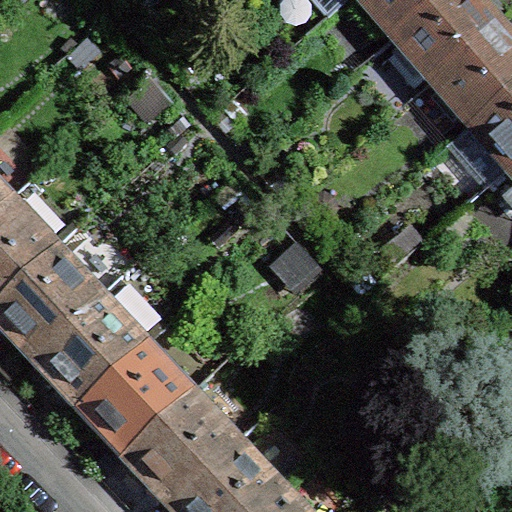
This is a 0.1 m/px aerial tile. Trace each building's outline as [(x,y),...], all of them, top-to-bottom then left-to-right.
[(311,0),(327,18),(348,0),(311,0)] [(357,0),(392,40),(437,0),(357,0)] [(437,0),(392,40),(430,84),(499,24),(478,0),(437,0)] [(511,39),(510,36),(499,24),(430,84),(469,128),(511,90),(511,39)] [(511,90),(469,128),(507,172),(511,167),(511,90)] [(0,210),(10,200),(0,189),(0,210)] [(0,301),(56,249),(10,200),(0,210),(0,301)] [(0,328),(32,362),(101,297),(56,249),(0,301),(0,328)] [(146,345),(101,297),(32,362),(42,373),(77,411),(146,345)] [(87,422),(122,459),(192,394),(146,345),(77,411),(87,422)] [(133,470),(168,508),(238,443),(192,394),(122,459),(133,470)] [(259,511),(283,491),(238,443),(168,508),(172,511),(259,511)] [(302,511),(283,491),(259,511),(302,511)]
